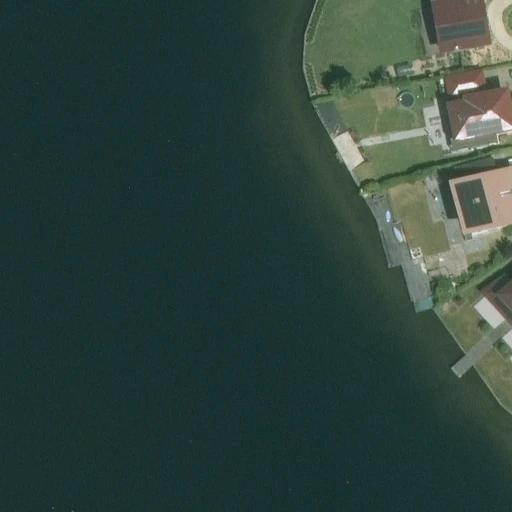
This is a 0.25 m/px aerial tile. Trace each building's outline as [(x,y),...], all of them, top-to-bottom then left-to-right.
[(488,46),(480,0),(446,6),(448,20),(440,22),(444,40),(452,38),(454,52),(488,46)] [(453,139),(455,142),(461,146),(466,148),(470,149),(475,149),(478,148),(482,147),(484,146),(486,145),(488,143),(487,136),(511,131),(505,95),(480,100),(479,93),(483,92),(480,76),(448,82),(451,98),(465,96),(467,107),(449,110),(448,113),(447,115),(447,117),(447,121),(447,123),(447,125),(447,128),(448,130),(449,133),(450,134),(451,136),(453,139)] [(377,89),(378,110),(395,109),(393,88),(377,89)] [(511,171),(497,175),(493,160),(454,170),(458,186),(451,188),(458,214),(465,212),(472,237),(511,226),(511,171)] [(511,289),(511,291),(504,283),(488,295),(507,315),(511,310),(511,289)]
